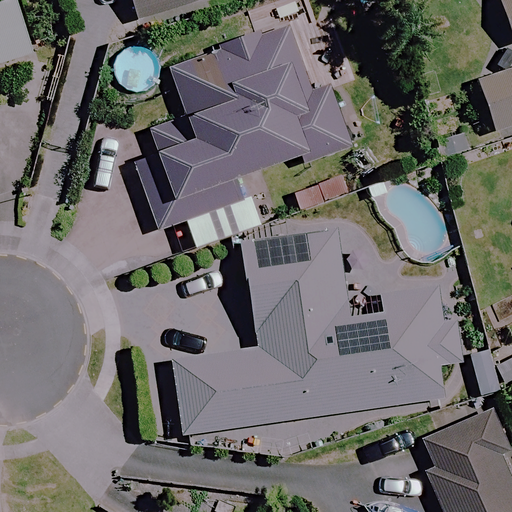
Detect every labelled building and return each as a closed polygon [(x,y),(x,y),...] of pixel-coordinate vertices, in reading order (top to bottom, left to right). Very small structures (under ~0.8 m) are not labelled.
[(0,63),(28,55),(10,0),(0,3),(0,63)] [(122,0),(129,23),(206,0),(205,0),(122,0)] [(511,0),(480,0),(497,50),(511,45),(511,70),(473,84),(490,134),(511,126),(511,0)] [(304,92),(280,17),(207,40),(215,64),(166,79),(179,120),(143,131),(151,157),(127,164),(149,233),(188,221),(181,200),(343,149),(323,86),(304,92)] [(364,258),(360,225),(233,243),(248,351),(169,362),(179,438),(437,401),(432,366),(461,362),(450,283),(383,293),(385,312),(342,318),(334,262),(364,258)] [(429,468),(419,471),(434,511),(511,511),(511,484),(484,415),(419,441),(429,468)]
